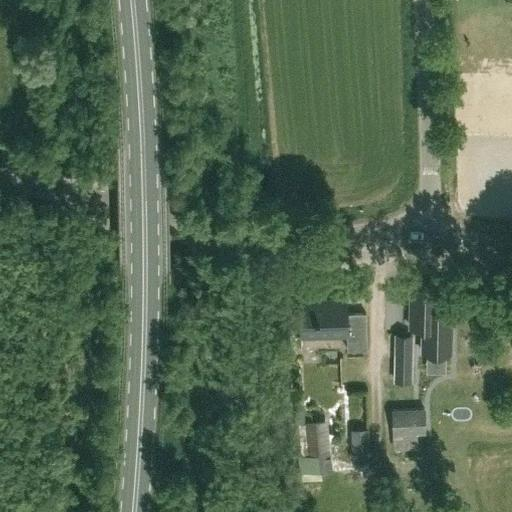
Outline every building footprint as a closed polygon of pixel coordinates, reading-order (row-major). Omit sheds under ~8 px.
[(439,307),(439,291),(410,290),(409,326),(422,326),(422,351),(452,352),(453,308),(439,307)] [(346,298),(299,299),(300,335),(346,334),(346,349),(366,349),(365,312),(347,312),(346,298)] [(393,381),(413,382),(413,358),(393,357),(393,381)] [(297,423),(301,457),(298,458),(301,482),(322,479),(320,469),(332,468),(330,453),(331,453),(327,418),(306,420),(304,410),(301,411),(301,407),(295,408),(296,415),(293,416),(294,424),(297,423)] [(423,408),(391,409),(393,433),(424,432),(423,408)] [(368,429),(351,429),(351,462),(369,461),(368,429)]
